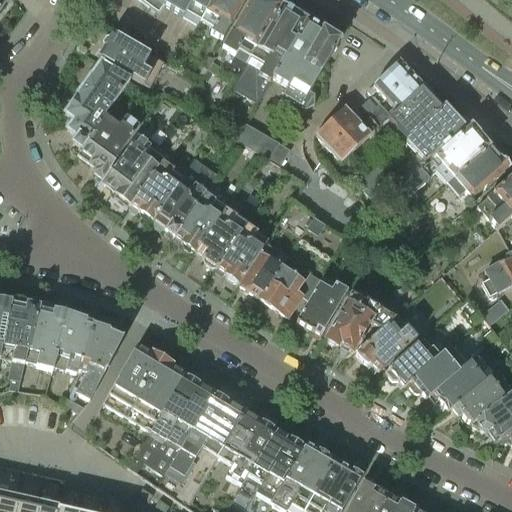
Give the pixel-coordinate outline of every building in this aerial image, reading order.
[(204,15),(213,0),(134,0),(158,17),(164,9),(197,28),(204,15)] [(247,0),(213,0),(204,15),(217,23),(210,36),(222,43),(247,0)] [(251,0),(218,57),(218,59),(222,61),(226,53),(246,65),(249,60),(281,7),(268,0),(251,0)] [(297,17),(281,7),(249,60),(246,65),(248,67),(233,94),(256,107),(269,84),(305,25),(305,23),(296,18),(297,17)] [(314,97),(309,94),(339,43),(321,33),(317,38),(313,36),(312,29),(305,25),(269,84),(271,81),(287,91),(282,99),(304,113),(314,107),(314,97)] [(163,66),(149,58),(113,37),(111,40),(106,40),(103,45),(104,50),(98,61),(143,87),(149,91),(163,66)] [(207,71),(213,61),(208,58),(202,68),(207,71)] [(376,93),(384,101),(409,77),(398,64),(366,94),(370,98),(376,93)] [(221,70),(213,65),(208,73),(216,77),(221,70)] [(78,154),(79,154),(111,109),(129,83),(100,66),(97,71),(97,70),(94,74),(92,73),(91,73),(89,73),(88,73),(86,73),(85,74),(84,74),(83,76),(82,77),(81,78),(81,79),(81,80),(81,82),(82,83),(82,84),(83,85),(84,87),(76,98),(77,99),(75,102),(70,104),(68,107),(67,114),(64,118),(73,124),(66,134),(76,141),(72,148),(79,153),(78,154)] [(422,90),(409,77),(384,101),(396,114),(423,90),(422,89),(422,90)] [(387,123),(388,124),(394,131),(393,133),(404,145),(442,110),(441,109),(440,110),(429,98),(429,97),(423,90),(396,114),(391,119),(387,123)] [(370,138),(368,139),(370,141),(388,124),(387,123),(391,119),(379,106),(376,109),(368,100),(358,109),(368,120),(361,128),(370,138)] [(126,120),(111,109),(79,154),(79,155),(76,158),(95,172),(93,176),(101,181),(139,130),(134,127),(137,123),(129,117),(126,120)] [(314,138),(327,152),(357,124),(344,109),(314,138)] [(426,167),(424,165),(462,131),(453,120),(452,121),(451,120),(452,116),(447,111),(443,111),(442,110),(404,145),(415,157),(390,181),(378,169),(357,189),(377,210),(399,190),(426,167)] [(361,128),(357,124),(327,152),(340,166),(368,139),(370,138),(361,128)] [(278,147),(244,126),(234,143),(268,163),(278,147)] [(130,208),(162,165),(164,162),(163,161),(164,160),(149,150),(150,149),(146,147),(148,144),(147,143),(153,135),(144,129),(136,140),(135,140),(102,186),(115,195),(114,196),(116,198),(115,199),(127,209),(128,208),(129,209),(130,208)] [(469,130),(426,167),(399,190),(407,199),(410,199),(427,184),(428,181),(434,175),(445,187),(487,150),(486,150),(475,138),(476,138),(469,130)] [(278,147),(268,163),(279,170),(289,153),(278,147)] [(464,196),(470,203),(508,170),(501,162),(499,163),(487,150),(445,187),(457,201),(464,196)] [(173,240),(204,195),(215,178),(195,164),(183,180),(152,224),(153,225),(153,230),(159,233),(164,233),(165,234),(164,235),(173,241),(173,240)] [(173,173),(162,165),(130,208),(137,214),(139,216),(140,220),(145,224),(149,223),(152,224),(183,180),(173,173)] [(510,221),(511,218),(511,178),(491,197),(476,210),(496,233),(510,221)] [(205,195),(204,195),(173,240),(180,244),(180,245),(182,247),(182,251),(188,255),(193,255),(194,256),(195,255),(225,212),(224,211),(215,204),(215,203),(204,196),(205,195)] [(278,227),(288,234),(302,213),(291,206),(278,227)] [(236,219),(225,212),(195,255),(202,260),(201,261),(203,262),(204,267),(210,271),(214,270),(216,271),(217,271),(246,227),(235,220),(236,219)] [(312,220),(302,213),(288,234),(298,241),(312,220)] [(323,226),(312,220),(298,241),(309,247),(323,226)] [(139,224),(132,233),(138,238),(145,229),(139,224)] [(319,254),(333,233),(323,226),(309,247),(319,254)] [(265,246),(267,243),(256,236),(257,234),(246,227),(217,271),(223,276),(225,278),(226,282),(231,286),(235,286),(238,287),(265,246)] [(333,233),(319,254),(329,261),(343,240),(333,233)] [(287,260),(265,246),(238,287),(237,288),(259,302),(287,260)] [(487,282),(480,286),(488,301),(489,301),(492,302),(496,300),(496,297),(511,289),(511,288),(511,258),(511,259),(509,254),(504,257),(507,262),(482,274),(487,282)] [(310,275),(287,260),(259,302),(287,321),(302,298),(297,295),(303,286),(310,290),(316,281),(309,276),(310,275)] [(321,281),(317,288),(295,326),(312,336),(319,340),(346,295),(321,281)] [(352,351),(353,351),(371,320),(374,321),(370,328),(379,334),(394,321),(364,304),(363,305),(349,297),(344,304),(324,339),(326,341),(327,345),(334,349),(338,348),(350,354),(352,351)] [(24,367),(37,311),(25,308),(22,303),(15,302),(9,305),(7,305),(0,339),(0,361),(10,364),(7,382),(11,382),(8,393),(17,395),(24,367)] [(507,312),(500,303),(481,318),(489,327),(507,312)] [(42,308),(37,311),(24,367),(35,369),(35,370),(52,374),(53,370),(67,318),(52,315),(50,310),(42,308)] [(483,323),(477,315),(466,322),(473,331),(483,323)] [(67,318),(53,370),(76,377),(78,374),(77,374),(90,327),(84,325),(85,324),(85,323),(84,322),(84,321),(83,321),(83,320),(82,320),(81,320),(68,316),(67,319),(67,318)] [(394,321),(379,334),(354,356),(357,361),(361,366),(367,369),(370,366),(378,375),(416,342),(405,330),(395,320),(394,321)] [(92,328),(90,327),(77,374),(78,374),(86,377),(84,381),(83,380),(74,396),(89,404),(103,375),(102,375),(104,371),(105,372),(122,341),(107,335),(104,330),(92,327),(92,328)] [(398,384),(402,389),(438,359),(422,341),(384,376),(391,384),(398,384)] [(109,394),(102,407),(149,435),(161,416),(183,380),(182,380),(183,379),(174,374),(176,371),(171,369),(151,356),(149,359),(135,350),(116,382),(117,382),(109,394)] [(450,350),(438,359),(402,389),(404,390),(407,388),(414,396),(415,397),(416,397),(417,397),(418,397),(419,396),(424,401),(465,369),(450,350)] [(433,397),(446,414),(494,377),(479,357),(465,369),(424,401),(425,403),(433,397)] [(494,377),(446,414),(447,415),(450,413),(456,420),(457,420),(460,418),(465,425),(469,426),(469,427),(510,397),(510,396),(495,376),(494,377)] [(134,460),(128,471),(136,477),(143,466),(163,480),(212,399),(200,390),(202,387),(187,378),(185,382),(183,380),(161,416),(149,435),(134,460)] [(162,481),(157,491),(187,511),(217,461),(243,418),(227,408),(229,404),(215,395),(212,399),(163,480),(162,481)] [(497,443),(511,432),(511,395),(510,396),(510,397),(469,427),(468,428),(469,429),(470,428),(485,436),(490,434),(497,443)] [(63,399),(59,407),(77,417),(83,410),(63,399)] [(258,426),(243,418),(217,461),(231,469),(224,480),(240,489),(247,478),(273,435),(275,431),(260,423),(258,426)] [(269,508),(270,508),(305,449),(300,456),(298,455),(302,447),(290,440),(288,444),(273,435),(247,478),(261,486),(254,497),(270,507),(269,508)] [(305,449),(270,508),(276,511),(286,511),(290,506),(299,511),(304,511),(307,508),(332,465),(305,449)] [(332,465),(307,508),(313,511),(341,511),(360,481),(332,465)] [(379,511),(386,500),(385,500),(384,495),(377,491),(372,493),(360,486),(346,511),(379,511)] [(142,491),(137,497),(147,504),(152,498),(142,491)] [(0,497),(0,511),(12,511),(15,501),(0,497)] [(386,500),(379,511),(410,511),(410,509),(405,506),(398,507),(386,500)] [(15,501),(12,511),(34,511),(36,506),(15,501)] [(159,502),(154,509),(157,511),(166,511),(169,509),(159,502)]
